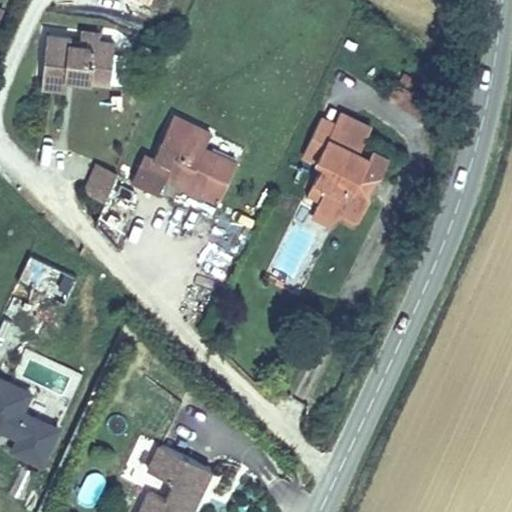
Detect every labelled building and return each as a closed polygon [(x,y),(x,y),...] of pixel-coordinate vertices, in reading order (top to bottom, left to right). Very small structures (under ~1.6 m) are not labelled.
[(94,44),(95,32),(95,24),(79,21),(76,41),(65,41),(66,31),(43,30),(34,82),(61,86),(63,76),(105,82),(112,48),(94,44)] [(115,35),(95,32),(94,44),(112,48),(115,35)] [(321,213),(339,220),(344,208),(363,217),(374,189),(369,186),(380,167),(384,168),(391,151),(373,143),(370,153),(358,147),(370,122),(339,108),(331,126),(318,155),(326,159),(314,184),(325,189),(319,202),(316,209),(321,213)] [(176,171),(174,175),(219,196),(237,158),(204,143),(212,127),(174,109),(166,127),(169,128),(164,139),(161,138),(153,153),(144,149),(132,175),(159,187),(166,172),(168,168),(176,171)] [(318,155),(331,126),(315,119),(297,157),(313,164),(318,155)] [(164,139),(169,128),(166,127),(161,138),(164,139)] [(101,197),(113,170),(94,161),(82,187),(101,197)] [(308,197),(319,202),(325,189),(314,184),(308,197)] [(336,229),(339,220),(321,213),(317,222),(336,229)] [(66,301),(77,271),(29,252),(17,282),(66,301)] [(45,463),(61,420),(25,407),(34,383),(0,370),(0,429),(14,434),(8,449),(45,463)] [(148,386),(135,394),(151,418),(164,410),(148,386)] [(152,511),(201,511),(220,469),(169,447),(157,474),(182,483),(175,500),(160,494),(152,511)]
